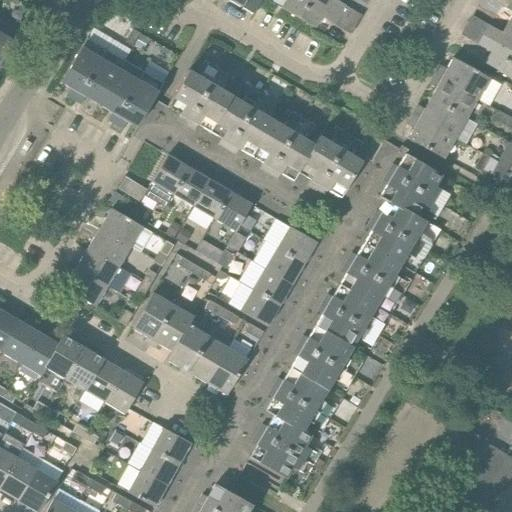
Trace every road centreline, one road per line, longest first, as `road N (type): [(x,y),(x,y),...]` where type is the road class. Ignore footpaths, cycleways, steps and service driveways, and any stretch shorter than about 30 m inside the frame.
road 1 (residential): [(105,171),(122,168),(143,134),(156,130),(270,196),(308,199),(351,224)]
road 2 (residential): [(35,297),(237,416)]
road 3 (residential): [(351,224),(237,416)]
road 4 (residential): [(335,76),(391,108),(430,66),(463,0)]
road 5 (residential): [(335,76),(301,70),(157,0)]
road 6 (residential): [(1,128),(81,0)]
road 7 (residential): [(35,297),(105,171)]
road 8 (residential): [(237,416),(218,460),(196,471),(173,511)]
